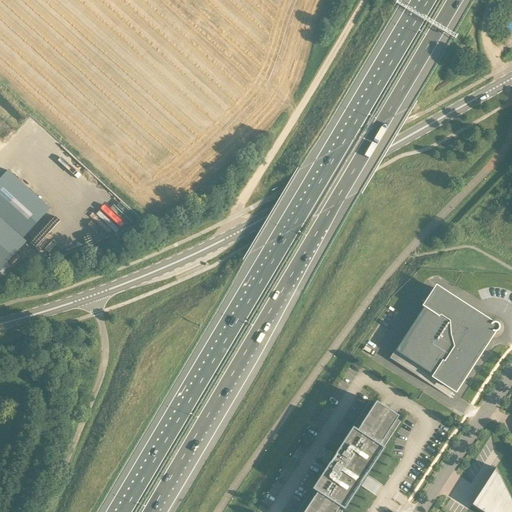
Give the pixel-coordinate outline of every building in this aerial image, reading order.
[(9,171),(0,180),(0,217),(23,239),(51,209),(9,171)] [(0,270),(25,242),(0,219),(0,270)] [(491,325),(458,303),(436,289),(425,306),(424,306),(389,359),(449,398),(453,393),(433,380),(434,378),(455,391),(492,333),(494,333),(495,333),(497,332),(498,331),(498,330),(499,328),(498,326),(498,325),(496,324),(495,324),(493,323),(492,324),(491,325)] [(342,511),(401,422),(369,402),(297,511),(342,511)] [(511,511),(511,503),(496,468),(471,506),(480,511),(511,511)]
